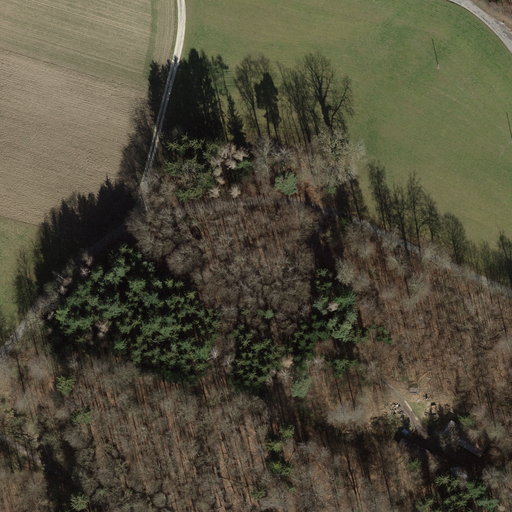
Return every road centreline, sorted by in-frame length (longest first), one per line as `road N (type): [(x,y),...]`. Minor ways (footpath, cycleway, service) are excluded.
road 1 (track): [(178,0),(174,61),(139,211),(80,256),(0,355)]
road 2 (track): [(511,289),(316,205),(283,199),(139,211)]
road 3 (track): [(316,205),(310,274),(324,322),(423,435),(477,467)]
road 4 (track): [(115,511),(0,434)]
